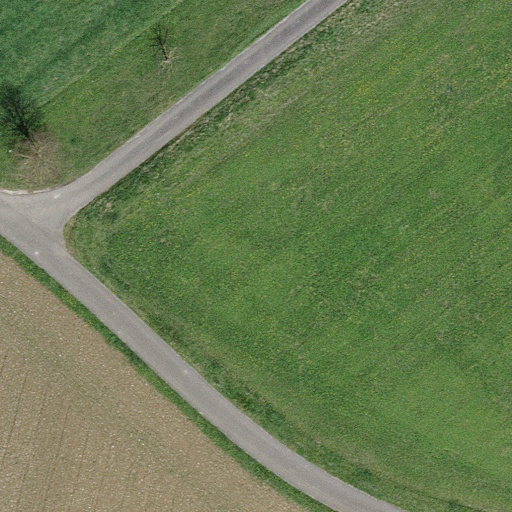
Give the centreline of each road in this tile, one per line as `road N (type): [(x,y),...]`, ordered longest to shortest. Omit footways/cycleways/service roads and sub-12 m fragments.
road 1 (track): [(375,511),(292,477),(0,207)]
road 2 (track): [(330,0),(225,81),(14,220)]
